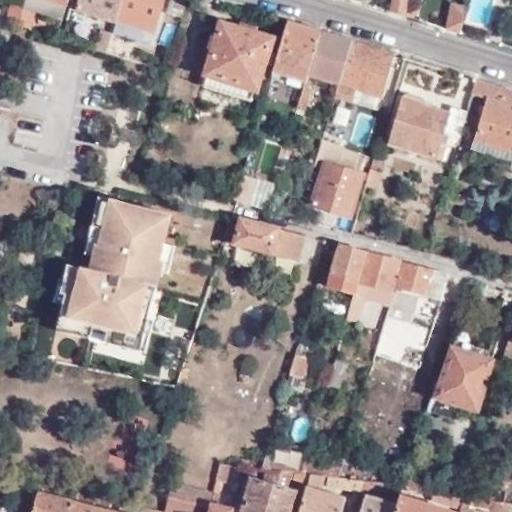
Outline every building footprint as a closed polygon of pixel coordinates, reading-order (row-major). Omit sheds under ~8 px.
[(66,5),(49,0),(25,0),(24,5),(23,8),(34,11),(62,19),(66,5)] [(117,20),(123,0),(78,0),(77,8),(117,20)] [(154,32),(164,0),(123,0),(117,20),(154,32)] [(170,0),(167,12),(182,17),(187,0),(170,0)] [(393,0),(390,12),(407,17),(410,0),(393,0)] [(12,1),(6,22),(17,26),(23,8),(24,5),(12,1)] [(447,30),(461,34),(466,7),(452,4),(447,30)] [(17,26),(17,27),(29,30),(34,11),(23,8),(17,26)] [(113,34),(117,20),(77,8),(73,22),(101,30),(113,34)] [(113,34),(125,38),(150,45),(154,32),(117,20),(113,34)] [(273,73),(303,83),(305,76),(319,31),(287,21),(273,73)] [(204,73),(257,90),(273,37),(220,22),(204,73)] [(95,49),(106,53),(113,34),(101,30),(95,49)] [(319,31),(305,76),(338,87),(352,41),(319,31)] [(106,53),(119,57),(125,38),(113,34),(106,53)] [(352,41),(338,87),(335,97),(353,103),(356,90),(381,97),(394,53),(352,41)] [(254,99),(257,90),(204,73),(201,83),(254,99)] [(511,89),(477,78),(472,93),(487,99),(472,147),(511,159),(511,89)] [(377,110),(381,97),(356,90),(353,103),(377,110)] [(445,132),(460,137),(467,110),(451,105),(449,110),(426,102),(427,98),(405,93),(390,142),(437,156),(445,132)] [(349,143),(368,145),(372,113),(352,111),(349,143)] [(325,128),(316,159),(326,162),(356,172),(361,155),(344,150),(345,148),(332,144),(335,131),(325,128)] [(242,175),(273,184),(281,158),(250,149),(242,175)] [(348,218),(363,174),(356,172),(326,162),(312,207),(348,218)] [(236,204),(262,213),(271,185),(245,176),(236,204)] [(102,228),(109,200),(97,197),(90,226),(102,228)] [(169,215),(109,200),(102,228),(98,246),(95,245),(92,255),(92,259),(108,264),(105,274),(89,270),(67,265),(59,292),(65,294),(58,320),(92,328),(104,331),(141,340),(146,319),(157,271),(160,261),(157,261),(162,242),(169,215)] [(284,217),(298,221),(301,210),(287,206),(284,217)] [(248,222),(303,237),(304,235),(240,217),(239,220),(248,222)] [(233,241),(297,259),(303,237),(248,222),(239,220),(233,241)] [(341,232),(351,235),(354,225),(344,222),(341,232)] [(98,246),(102,228),(90,226),(84,253),(92,255),(95,245),(98,246)] [(173,245),(162,242),(157,261),(160,261),(157,271),(165,274),(173,245)] [(366,253),(340,246),(328,287),(354,295),(366,253)] [(366,253),(354,295),(348,318),(359,322),(366,298),(390,305),(403,262),(366,253)] [(108,264),(92,259),(90,265),(89,270),(105,274),(108,264)] [(449,274),(403,262),(390,305),(414,313),(419,293),(450,302),(455,285),(446,283),(449,274)] [(150,320),(146,319),(141,340),(104,331),(102,342),(141,353),(150,320)] [(89,339),(92,328),(58,320),(55,330),(89,339)] [(386,365),(391,346),(380,343),(375,361),(386,365)] [(447,371),(443,369),(429,412),(451,419),(457,404),(476,410),(491,363),(453,351),(447,371)] [(304,377),(309,359),(298,355),(292,374),(304,377)] [(342,388),(349,364),(337,360),(330,384),(342,388)] [(306,463),(302,475),(313,476),(325,478),(329,478),(340,479),(343,467),(306,463)] [(226,485),(230,468),(219,467),(215,483),(226,485)] [(302,475),(267,471),(264,483),(252,480),(241,511),(288,511),(295,490),(291,490),(294,480),(311,484),(313,476),(302,475)] [(0,478),(38,487),(77,496),(110,503),(111,499),(45,484),(0,474),(0,478)] [(313,476),(311,484),(302,511),(344,511),(348,500),(321,492),(325,478),(313,476)] [(0,495),(35,503),(38,487),(0,478),(0,495)] [(363,482),(340,479),(329,478),(328,489),(360,493),(362,489),(363,482)] [(466,487),(408,480),(405,486),(405,489),(463,498),(466,487)] [(363,482),(362,489),(404,492),(405,489),(405,486),(363,482)] [(166,511),(137,506),(136,508),(142,509),(153,511),(207,511),(209,507),(213,494),(173,483),(166,511)] [(32,511),(73,511),(77,496),(38,487),(35,503),(32,511)] [(482,499),(505,502),(507,490),(484,487),(482,499)] [(361,511),(397,511),(400,504),(367,495),(361,511)] [(459,511),(403,495),(400,504),(397,511),(459,511)] [(107,511),(108,510),(110,503),(77,496),(73,511),(107,511)] [(477,511),(478,509),(502,511),(511,511),(511,504),(468,499),(463,511),(477,511)]
